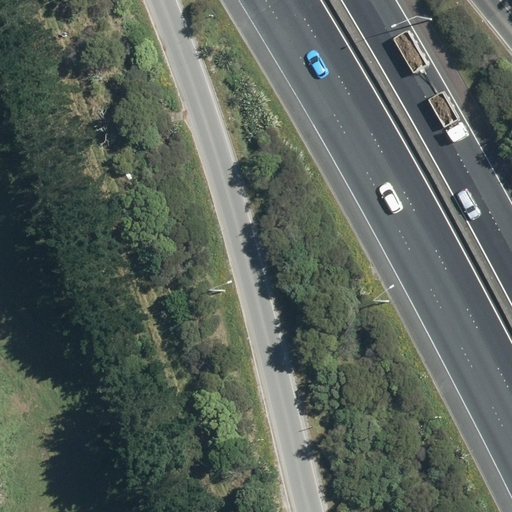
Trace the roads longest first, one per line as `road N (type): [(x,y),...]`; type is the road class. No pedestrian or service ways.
road 1 (motorway): [(309,511),(225,188),(159,0)]
road 2 (motorway): [(511,396),(289,0)]
road 3 (motorway): [(368,0),(511,257)]
